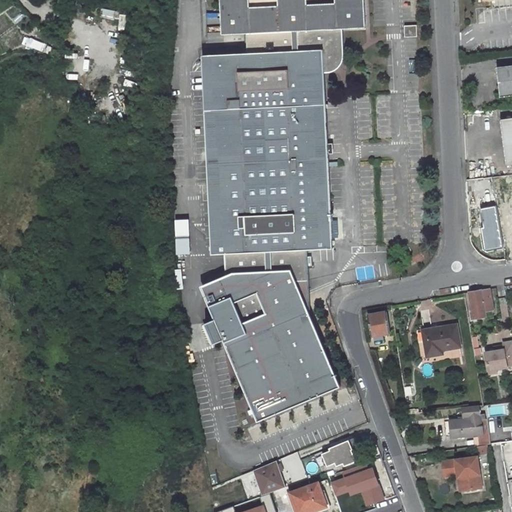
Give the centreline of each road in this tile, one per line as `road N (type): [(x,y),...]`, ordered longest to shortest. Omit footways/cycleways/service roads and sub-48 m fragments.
road 1 (unclassified): [(417,511),(348,318),(360,298),(456,278)]
road 2 (unclassified): [(456,278),(444,0)]
road 3 (track): [(14,511),(36,372)]
